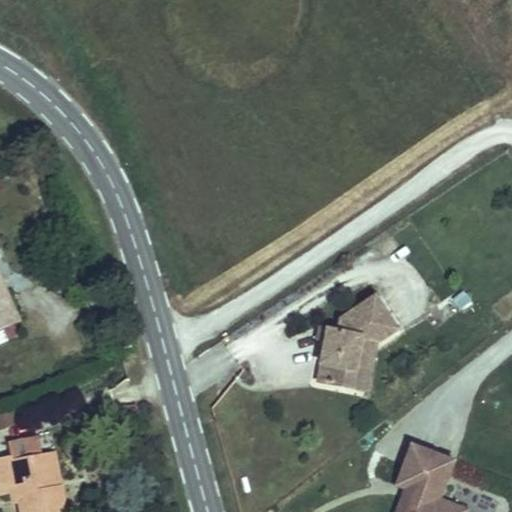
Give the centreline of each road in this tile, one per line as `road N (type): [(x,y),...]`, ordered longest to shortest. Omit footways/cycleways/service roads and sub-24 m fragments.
road 1 (residential): [(167,351),(506,126),(511,134)]
road 2 (secondary): [(167,351),(104,159),(67,109),(0,58)]
road 3 (secondary): [(208,511),(167,351)]
